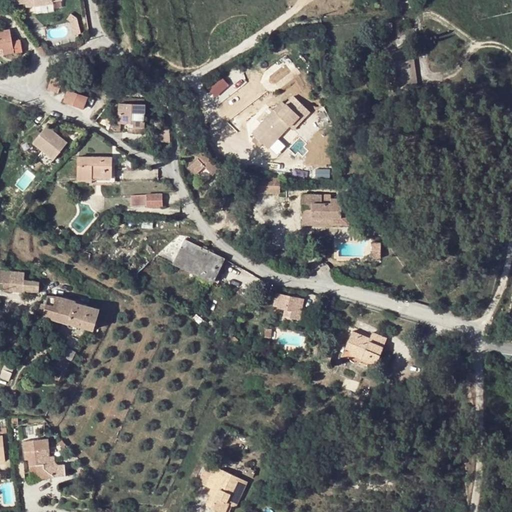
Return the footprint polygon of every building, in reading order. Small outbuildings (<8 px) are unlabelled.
[(9,29),(0,30),(0,46),(2,46),(4,54),(13,52),(9,29)] [(413,86),(409,59),(408,60),(407,51),(388,54),(393,89),(413,86)] [(62,78),(52,75),(47,89),(57,92),(62,78)] [(223,75),(209,87),(217,97),(231,85),(223,75)] [(88,96),(67,89),(63,101),(83,108),(88,96)] [(145,103),(118,102),(118,122),(128,122),(127,126),(144,127),(145,103)] [(274,110),(276,113),(285,104),(283,102),(274,110)] [(287,127),(291,130),(302,120),(286,103),(276,113),(274,110),(259,125),(254,120),(246,127),(254,135),(250,138),(257,145),(258,144),(260,142),(265,147),(287,127)] [(42,148),(54,157),(67,140),(46,124),(33,140),(42,148)] [(285,136),(291,130),(287,127),(265,147),(260,142),(258,144),(266,154),(285,136)] [(161,132),(150,131),(150,140),(161,140),(161,132)] [(49,163),(54,157),(42,148),(38,154),(49,163)] [(202,149),(187,164),(195,174),(205,165),(213,174),(222,167),(213,157),(211,159),(202,149)] [(78,179),(92,180),(92,176),(111,176),(111,166),(111,156),(78,156),(78,179)] [(92,176),(92,180),(92,182),(114,182),(114,166),(111,166),(111,176),(92,176)] [(282,193),(282,177),(263,176),(263,192),(282,193)] [(321,195),(321,203),(331,203),(331,198),(331,192),(321,193),(321,195)] [(161,193),(147,194),(147,205),(161,205),(161,193)] [(147,205),(147,194),(132,195),(133,205),(147,205)] [(342,219),(342,198),(331,198),(331,203),(321,203),(321,195),(302,195),(302,225),(312,225),(312,219),(342,219)] [(349,198),(342,198),(342,219),(312,219),(312,225),(350,225),(349,198)] [(59,227),(54,232),(59,236),(63,231),(59,227)] [(172,263),(174,260),(184,239),(177,236),(165,247),(155,255),(156,256),(172,263)] [(220,256),(184,239),(174,260),(210,277),(220,256)] [(23,291),(23,289),(23,280),(23,272),(0,270),(0,282),(3,283),(3,291),(23,291)] [(23,289),(37,290),(37,281),(23,280),(23,289)] [(303,299),(275,293),(273,304),(277,305),(276,308),(284,309),(283,316),(299,319),(303,299)] [(67,323),(75,302),(75,301),(60,297),(47,295),(41,316),(60,321),(67,323)] [(75,302),(67,323),(91,329),(98,309),(75,302)] [(202,328),(209,336),(219,329),(211,320),(202,328)] [(227,329),(219,337),(229,347),(236,340),(227,329)] [(372,333),(369,338),(368,341),(356,336),(357,333),(352,331),(345,348),(351,350),(349,354),(374,364),(385,338),(372,333)] [(33,335),(24,332),(20,345),(28,348),(33,335)] [(331,350),(321,348),(318,361),(328,363),(331,350)] [(7,356),(0,375),(0,377),(7,380),(14,358),(7,356)] [(48,437),(24,440),(26,458),(30,458),(32,478),(40,478),(39,474),(46,473),(49,470),(55,476),(67,475),(65,463),(58,464),(54,462),(54,455),(48,456),(47,448),(49,447),(48,437)] [(215,487),(213,492),(208,502),(225,510),(229,501),(233,503),(235,497),(231,495),(239,479),(207,464),(202,474),(207,477),(205,482),(211,485),(215,487)] [(246,482),(239,479),(231,495),(235,497),(233,503),(236,504),(246,482)]
